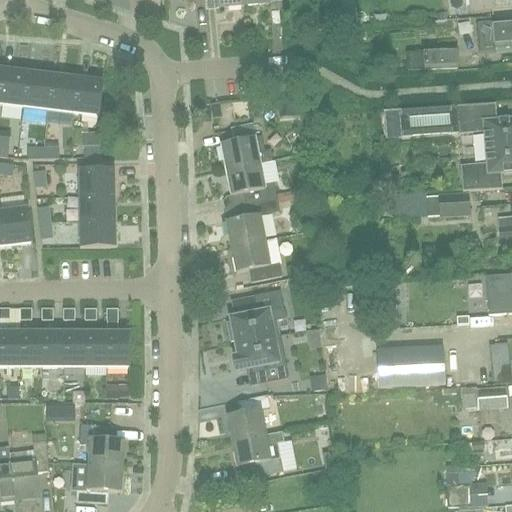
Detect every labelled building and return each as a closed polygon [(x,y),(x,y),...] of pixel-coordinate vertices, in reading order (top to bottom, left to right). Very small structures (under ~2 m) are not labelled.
[(216,0),(217,9),(243,7),(242,0),(216,0)] [(326,12),(327,26),(357,24),(356,10),(326,12)] [(511,22),(482,26),(483,38),(485,51),(511,48),(511,22)] [(407,73),(424,72),(456,70),(454,51),(423,53),(406,54),(407,73)] [(26,73),(1,70),(0,77),(0,106),(22,109),(26,73)] [(51,76),(26,73),(22,109),(47,112),(51,76)] [(76,79),(51,76),(47,112),(72,115),(76,79)] [(102,83),(76,79),(72,115),(97,118),(102,83)] [(511,120),(495,121),(494,107),(495,107),(495,105),(456,109),(456,110),(457,110),(459,135),(484,133),(487,166),(462,169),(464,194),(463,194),(463,195),(502,192),(502,191),(501,191),(500,174),(511,173),(511,120)] [(452,128),(452,116),(412,118),(413,131),(452,128)] [(225,174),(260,166),(254,140),(264,138),(262,125),(231,131),(234,144),(219,147),(225,174)] [(6,136),(0,134),(0,159),(7,160),(9,148),(5,148),(6,136)] [(84,161),(100,161),(100,148),(84,148),(84,161)] [(42,162),(42,149),(27,150),(28,162),(42,162)] [(42,162),(59,161),(59,149),(42,149),(42,162)] [(0,164),(0,177),(12,179),(14,167),(0,164)] [(243,195),(246,208),(308,196),(306,191),(276,197),(273,184),(264,186),(260,166),(225,174),(230,197),(243,195)] [(79,199),(115,198),(114,172),(78,172),(79,199)] [(35,191),(47,189),(45,173),(33,174),(35,191)] [(426,199),(426,195),(423,195),(423,196),(400,198),(401,220),(439,219),(439,221),(470,219),(469,195),(438,197),(438,199),(426,199)] [(225,224),(230,250),(266,243),(261,217),(279,213),(278,206),(308,200),(308,196),(246,208),(248,219),(225,224)] [(115,198),(79,199),(79,224),(115,224),(115,198)] [(387,200),(387,216),(396,215),(395,200),(387,200)] [(511,206),(511,207),(511,214),(511,229),(499,231),(501,244),(511,242),(511,206)] [(5,248),(31,245),(27,209),(1,212),(5,248)] [(39,226),(51,224),(49,209),(37,210),(39,226)] [(51,224),(39,226),(40,241),(53,240),(51,224)] [(115,224),(79,224),(79,250),(115,250),(115,224)] [(276,241),(266,243),(230,250),(235,276),(249,273),(252,287),(282,280),(280,267),(281,267),(276,241)] [(511,275),(485,278),(488,318),(511,316),(511,275)] [(230,320),(235,347),(278,338),(275,324),(285,322),(278,294),(254,298),(257,315),(230,320)] [(0,323),(10,323),(10,311),(0,311),(0,323)] [(20,323),(32,323),(31,311),(19,311),(20,323)] [(53,323),(53,311),(42,311),(42,323),(53,323)] [(63,323),(75,323),(75,311),(63,311),(63,323)] [(85,323),(96,323),(96,311),(85,311),(85,323)] [(107,323),(118,323),(118,311),(106,311),(107,323)] [(0,371),(19,371),(19,335),(0,334),(0,371)] [(41,371),(41,334),(19,335),(19,371),(41,371)] [(63,371),(63,334),(41,334),(41,371),(63,371)] [(84,371),(84,334),(63,334),(63,371),(84,371)] [(106,371),(106,334),(84,334),(84,371),(106,371)] [(106,371),(128,371),(128,334),(106,334),(106,371)] [(235,347),(237,358),(232,359),(235,374),(255,370),(258,387),(288,381),(278,338),(235,347)] [(511,340),(498,341),(500,364),(511,363),(511,340)] [(379,391),(444,387),(442,349),(377,353),(379,391)] [(296,382),(277,385),(278,397),(297,395),(296,382)] [(478,413),(479,426),(498,422),(497,412),(507,411),(505,390),(475,392),(475,388),(460,389),(461,412),(477,410),(478,413)] [(116,404),(132,403),(132,393),(115,394),(116,404)] [(231,445),(266,438),(260,411),(269,410),(267,397),(236,403),(239,416),(225,418),(231,445)] [(70,426),(69,413),(54,415),(56,428),(70,426)] [(122,469),(124,443),(111,442),(112,430),(80,428),(79,441),(89,441),(88,467),(122,469)] [(10,463),(14,502),(39,500),(36,475),(49,474),(45,444),(44,436),(32,437),(33,446),(31,446),(32,453),(9,456),(10,463)] [(266,438),(231,445),(236,469),(249,467),(252,479),(282,473),(280,461),(271,462),(266,438)] [(471,445),(472,453),(472,460),(482,459),(482,452),(484,452),(483,444),(471,445)] [(10,463),(0,464),(0,503),(14,502),(10,463)] [(446,469),(447,489),(447,510),(470,509),(469,488),(473,481),(478,483),(482,470),(465,465),(464,468),(446,469)] [(121,495),(122,469),(88,467),(86,493),(76,492),(75,506),(107,508),(108,495),(121,495)]
